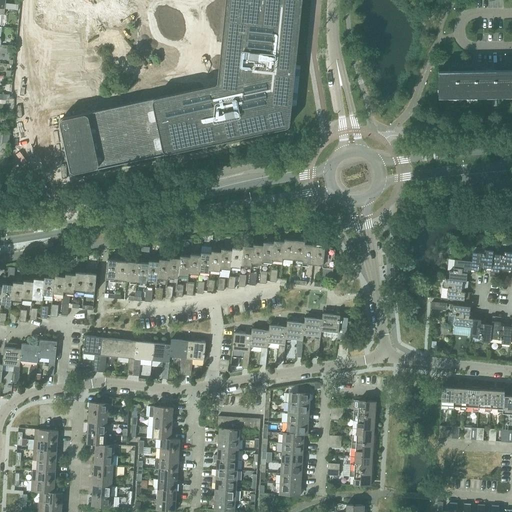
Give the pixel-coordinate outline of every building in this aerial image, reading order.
[(60,121),(60,122),(60,123),(60,124),(70,169),(70,170),(70,171),(71,171),(71,172),(72,173),(73,173),(74,173),(75,173),(76,173),(286,128),(287,127),(288,127),(289,126),(289,125),(290,125),(290,124),(290,123),(292,107),(296,65),(302,0),(225,0),(225,9),(222,44),(221,46),(221,49),(221,54),(219,71),(218,82),(217,83),(217,84),(216,84),(216,85),(215,85),(205,87),(147,99),(144,100),(138,101),(135,102),(133,102),(130,103),(126,104),(119,105),(113,107),(105,109),(102,109),(96,111),(92,111),(91,112),(88,112),(64,118),(63,118),(62,118),(62,119),(61,119),(60,120),(60,121)] [(511,72),(439,74),(439,71),(439,97),(440,97),(440,94),(511,92),(511,72)] [(227,160),(215,164),(216,168),(222,167),(228,165),(227,160)] [(285,238),(285,241),(283,258),(293,259),(295,239),(285,238)] [(306,240),(295,239),(293,259),(303,260),(305,243),(306,240)] [(274,240),(274,243),(273,260),(283,261),(283,258),(285,241),(274,240)] [(264,242),(264,244),(262,261),(272,262),(273,260),(274,243),(264,242)] [(254,243),(253,246),(252,263),(262,264),(262,261),(264,244),(254,243)] [(315,244),(305,243),(303,260),(303,263),(313,264),(315,244)] [(326,245),(315,244),(313,264),(323,265),(325,248),(326,245)] [(243,245),(243,248),(241,265),(252,266),(252,263),(253,246),(243,245)] [(233,247),(232,249),(233,249),(231,266),(241,267),(241,265),(243,248),(233,247)] [(222,248),(222,251),(220,268),(221,268),(231,269),(231,266),(233,249),(232,249),(222,248)] [(335,249),(325,248),(323,265),(322,276),(332,277),(335,249)] [(480,266),(491,267),(493,253),(494,250),(485,249),(485,252),(473,251),(472,260),(471,269),(472,269),(480,270),(480,269),(479,269),(480,266)] [(212,250),(212,253),(210,270),(220,271),(221,268),(220,268),(222,251),(212,250)] [(511,272),(511,265),(511,263),(511,264),(511,263),(511,251),(505,251),(505,252),(505,255),(493,253),(491,267),(490,276),(499,277),(499,276),(499,272),(500,272),(500,271),(499,271),(500,268),(511,270),(511,272)] [(201,252),(201,254),(200,271),(210,272),(210,270),(212,253),(201,252)] [(191,253),(191,256),(189,273),(200,274),(200,271),(201,254),(191,253)] [(181,255),(180,258),(179,275),(189,276),(189,273),(191,256),(181,255)] [(170,257),(170,259),(168,276),(169,276),(179,277),(179,275),(180,258),(170,257)] [(106,278),(117,279),(119,259),(108,258),(106,278)] [(160,258),(159,261),(160,261),(158,278),(168,279),(169,276),(168,276),(170,259),(160,258)] [(117,279),(127,280),(129,260),(119,259),(117,279)] [(471,269),(472,260),(455,259),(454,271),(450,270),(449,278),(463,280),(467,280),(468,269),(471,269)] [(127,280),(137,281),(139,262),(129,260),(127,280)] [(149,260),(149,263),(147,280),(148,280),(158,281),(158,278),(160,261),(159,261),(149,260)] [(139,262),(137,281),(147,282),(148,280),(147,280),(149,263),(139,262)] [(76,271),(76,274),(74,291),(75,291),(85,292),(87,272),(76,271)] [(97,274),(87,272),(85,292),(95,293),(97,274)] [(66,273),(65,276),(66,276),(64,293),(74,294),(75,291),(74,291),(76,274),(66,273)] [(55,275),(55,277),(54,294),(54,295),(64,296),(64,293),(66,276),(65,276),(55,275)] [(45,276),(45,279),(43,296),(54,297),(54,295),(54,294),(55,277),(45,276)] [(34,278),(34,281),(35,281),(33,298),(43,299),(43,296),(45,279),(34,278)] [(462,291),(463,280),(449,278),(445,278),(445,286),(448,286),(447,298),(469,301),(470,292),(465,292),(465,291),(465,292),(462,291)] [(24,280),(24,282),(22,299),(33,301),(33,298),(35,281),(34,281),(24,280)] [(14,281),(13,284),(14,284),(12,301),(22,302),(22,299),(24,282),(14,281)] [(205,282),(198,281),(197,293),(204,294),(205,282)] [(3,283),(3,286),(1,303),(2,303),(12,304),(12,301),(14,284),(13,284),(3,283)] [(63,302),(61,314),(68,315),(69,307),(69,303),(70,294),(64,293),(64,296),(63,303),(63,302)] [(453,304),(452,313),(453,313),(453,312),(456,313),(454,324),(453,334),(470,336),(471,326),(472,326),(473,318),(472,318),(469,318),(470,311),(471,306),(453,304)] [(323,313),(322,319),(323,319),(321,331),(339,332),(338,339),(346,339),(348,318),(340,317),(341,315),(323,313)] [(510,344),(511,340),(510,340),(511,326),(500,325),(501,322),(501,321),(501,317),(502,316),(493,316),(492,324),(491,338),(502,339),(502,342),(501,343),(510,344)] [(305,317),(305,322),(304,334),(321,336),(321,331),(323,319),(322,319),(305,317)] [(490,342),(491,338),(492,324),(480,323),(481,319),(481,320),(481,319),(473,318),(472,326),(471,326),(470,336),(482,337),(482,340),(482,341),(490,342)] [(288,321),(287,326),(286,338),(303,340),(304,334),(305,322),(288,321)] [(270,324),(269,330),(270,330),(268,342),(286,344),(286,338),(287,326),(270,324)] [(252,328),(252,334),(251,346),(268,348),(268,342),(270,330),(269,330),(252,328)] [(252,334),(234,332),(233,349),(250,351),(251,346),(252,334)] [(84,353),(101,355),(103,337),(85,335),(84,353)] [(101,355),(118,356),(120,339),(103,337),(101,355)] [(189,340),(172,338),(171,344),(170,356),(181,357),(181,363),(187,363),(189,340)] [(40,339),(39,345),(40,345),(38,357),(39,357),(56,358),(58,341),(40,339)] [(118,356),(135,358),(137,340),(120,339),(118,356)] [(135,358),(152,360),(154,342),(137,340),(135,358)] [(206,342),(189,340),(187,358),(205,360),(206,342)] [(171,344),(154,342),(152,360),(164,361),(163,366),(169,367),(170,362),(170,356),(171,344)] [(22,343),(22,348),(21,360),(38,362),(39,357),(38,357),(40,345),(39,345),(22,343)] [(5,347),(3,364),(20,366),(21,360),(22,348),(5,347)] [(454,409),(454,405),(455,385),(442,384),(441,404),(448,405),(448,409),(454,409)] [(466,410),(466,406),(467,386),(455,385),(454,405),(461,406),(460,409),(466,410)] [(479,411),(479,407),(480,387),(467,386),(466,406),(473,406),(473,410),(479,411)] [(290,391),(289,402),(313,403),(313,400),(310,400),(310,393),(309,393),(309,387),(299,387),(299,392),(290,391)] [(491,411),(491,408),(492,388),(480,387),(479,407),(486,407),(485,411),(491,411)] [(498,412),(503,412),(505,393),(505,388),(492,388),(491,408),(498,408),(498,412)] [(511,417),(511,393),(505,393),(503,412),(503,413),(510,413),(510,417),(511,417)] [(90,402),(89,412),(108,413),(109,403),(113,403),(113,397),(98,396),(98,402),(90,402)] [(355,400),(354,414),(375,415),(376,404),(376,401),(359,400),(355,400)] [(159,406),(150,405),(149,416),(154,416),(173,418),(173,407),(167,407),(168,403),(159,402),(159,406)] [(289,402),(288,412),(309,413),(310,407),(313,407),(313,403),(289,402)] [(89,412),(88,422),(107,424),(108,413),(89,412)] [(288,412),(288,422),(312,424),(312,420),(309,420),(309,413),(288,412)] [(358,420),(357,428),(375,429),(375,415),(354,414),(353,420),(358,420)] [(154,416),(153,426),(172,428),(173,418),(154,416)] [(88,422),(88,433),(107,434),(107,424),(88,422)] [(288,422),(287,432),(304,434),(308,434),(308,427),(312,428),(312,424),(288,422)] [(171,438),(172,438),(172,428),(153,426),(148,426),(147,437),(161,438),(171,438)] [(453,426),(452,438),(459,439),(460,427),(453,426)] [(216,434),(216,438),(240,439),(240,429),(236,428),(230,428),(224,428),(220,427),(220,430),(219,434),(216,434)] [(352,436),(352,442),(374,443),(375,429),(357,428),(357,436),(352,436)] [(36,429),(35,439),(58,441),(59,430),(36,429)] [(284,432),(283,442),(307,444),(307,440),(304,440),(304,434),(287,432),(284,432)] [(107,434),(88,433),(87,443),(96,444),(106,444),(111,444),(111,434),(107,434)] [(161,438),(161,448),(180,449),(180,438),(172,438),(171,438),(161,438)] [(219,442),(218,448),(239,449),(240,439),(216,438),(215,441),(219,442)] [(35,439),(34,449),(57,451),(58,441),(35,439)] [(283,442),(282,453),(303,454),(303,447),(307,448),(307,444),(283,442)] [(356,448),(355,456),(373,457),(374,443),(352,442),(352,448),(356,448)] [(96,444),(95,454),(114,455),(115,444),(111,444),(106,444),(96,444)] [(161,448),(160,458),(179,459),(180,449),(161,448)] [(214,454),(214,458),(238,460),(239,449),(218,448),(218,454),(214,454)] [(34,460),(38,460),(57,461),(57,451),(34,449),(34,460)] [(282,453),(282,463),(306,464),(306,461),(303,460),(303,454),(282,453)] [(95,454),(94,464),(117,466),(118,456),(114,455),(95,454)] [(351,464),(350,470),(372,471),(373,457),(355,456),(355,464),(351,464)] [(156,468),(159,468),(178,470),(179,459),(160,458),(157,458),(157,459),(156,459),(156,460),(156,461),(156,462),(155,463),(155,464),(155,465),(156,465),(156,466),(156,468)] [(217,462),(217,468),(238,470),(238,460),(214,458),(214,462),(217,462)] [(38,460),(37,470),(56,471),(57,461),(38,460)] [(282,463),(281,473),(302,474),(302,468),(306,468),(306,464),(282,463)] [(117,466),(94,464),(94,474),(113,476),(117,476),(117,466)] [(159,468),(159,478),(178,480),(178,470),(159,468)] [(213,475),(213,478),(237,480),(238,470),(217,468),(217,475),(213,475)] [(33,470),(32,480),(55,482),(56,471),(37,470),(33,470)] [(350,470),(350,476),(354,476),(354,484),(371,486),(372,471),(350,470)] [(281,473),(280,483),(305,485),(305,481),(301,481),(302,474),(281,473)] [(94,474),(93,485),(112,486),(113,476),(94,474)] [(159,478),(158,489),(177,490),(177,486),(180,486),(180,480),(178,480),(159,478)] [(216,482),(216,489),(236,490),(237,480),(213,478),(213,482),(216,482)] [(40,492),(44,492),(44,491),(55,492),(55,482),(32,480),(32,491),(40,492)] [(305,485),(280,483),(280,494),(300,495),(301,488),(304,488),(305,485)] [(93,485),(92,495),(111,496),(112,486),(93,485)] [(158,489),(157,499),(176,500),(177,490),(158,489)] [(212,495),(211,499),(236,500),(236,490),(216,489),(215,495),(212,495)] [(40,492),(40,501),(63,503),(63,492),(55,492),(44,491),(44,492),(40,492)] [(92,495),(92,505),(111,507),(114,507),(114,496),(111,496),(92,495)] [(176,500),(157,499),(157,510),(176,511),(176,500)] [(236,500),(211,499),(211,502),(215,502),(214,509),(235,511),(236,500)] [(40,501),(39,511),(44,511),(62,511),(63,503),(40,501)] [(456,511),(457,511),(457,502),(450,502),(450,511),(443,511),(443,501),(438,501),(437,511),(456,511)] [(470,511),(471,503),(464,503),(463,511),(461,511),(457,511),(456,511),(470,511)]
